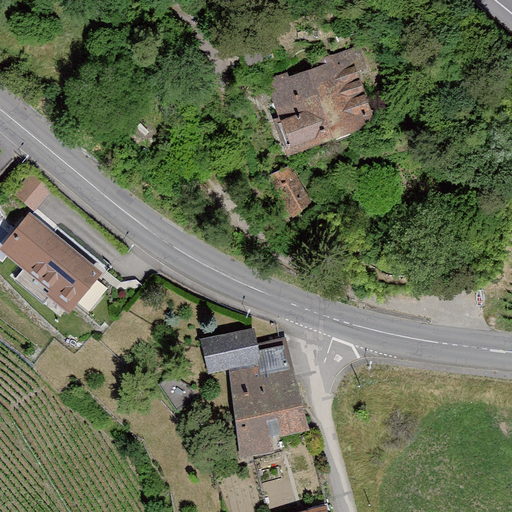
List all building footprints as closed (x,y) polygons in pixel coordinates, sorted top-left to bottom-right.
[(355,50),(266,80),(290,152),(379,123),(355,50)] [(312,206),(290,166),(270,177),(292,217),(312,206)] [(29,174),(11,191),(30,211),(48,194),(29,174)] [(99,271),(29,215),(0,252),(0,260),(67,312),(99,271)] [(260,366),(254,332),(203,341),(209,375),(260,366)] [(295,369),(232,379),(244,449),(307,439),(295,369)]
